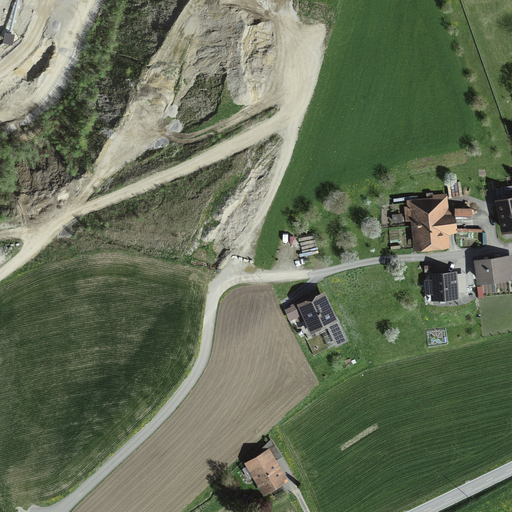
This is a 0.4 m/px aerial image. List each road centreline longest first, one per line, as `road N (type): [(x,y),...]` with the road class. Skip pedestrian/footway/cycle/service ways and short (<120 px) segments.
road 1 (unclassified): [(301,276),(234,277),(218,285),(203,357),(182,393),(58,511)]
road 2 (residential): [(301,276),(511,247)]
road 3 (unclassified): [(52,329),(23,511)]
